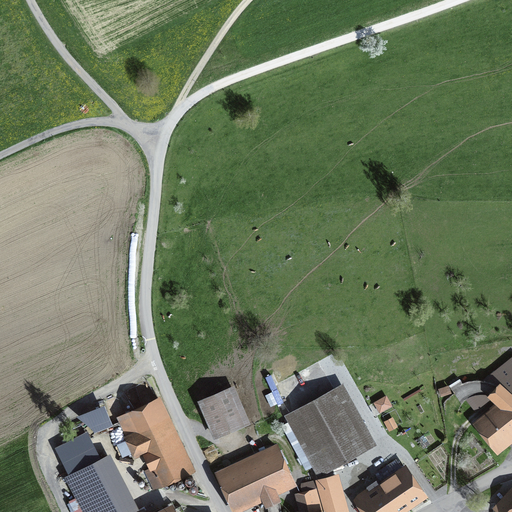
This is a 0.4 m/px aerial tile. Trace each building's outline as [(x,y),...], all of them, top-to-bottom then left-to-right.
[(120,261),(134,246),(124,237),(110,251),(120,261)] [(501,405),(479,425),(496,447),(511,434),(511,389),(508,393),(494,380),(483,394),(501,405)] [(266,391),(270,404),(283,400),(279,386),(266,391)] [(342,387),(293,414),(320,465),(370,439),(342,387)] [(229,391),(203,402),(217,435),(243,423),(229,391)] [(374,399),(379,411),(394,405),(388,392),(374,399)] [(104,400),(81,410),(91,431),(114,421),(104,400)] [(155,405),(118,422),(150,489),(187,472),(155,405)] [(260,455),(218,474),(234,510),(258,499),(261,505),(277,499),(273,491),(292,482),(275,444),(258,451),(260,455)] [(132,511),(107,460),(70,479),(86,511),(132,511)] [(403,467),(357,496),(367,511),(394,511),(421,495),(403,467)] [(189,485),(190,485),(189,485),(189,488),(190,491),(192,493),(195,493),(198,491),(198,488),(197,485),(195,484),(193,484),(194,483),(195,480),(194,477),(191,476),(188,476),(186,477),(185,480),(185,482),(183,480),(180,480),(178,482),(177,484),(174,482),(171,482),(169,484),(168,487),(169,490),(172,491),(175,491),(177,489),(178,487),(178,488),(181,490),(184,489),(186,487),(187,485),(186,483),(189,485)] [(303,511),(320,511),(315,483),(299,488),(303,511)] [(347,511),(342,487),(319,492),(323,511),(347,511)] [(511,511),(511,492),(498,510),(500,511),(511,511)]
